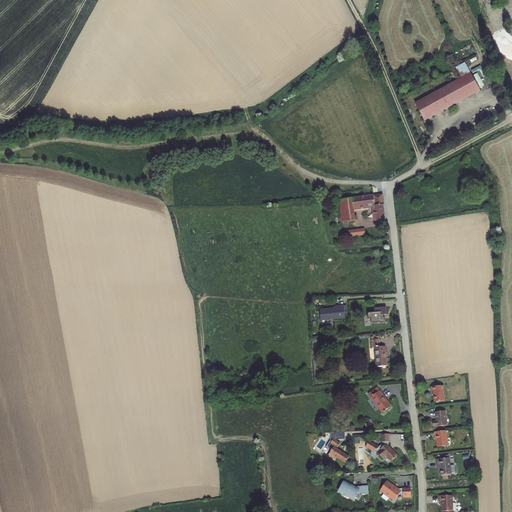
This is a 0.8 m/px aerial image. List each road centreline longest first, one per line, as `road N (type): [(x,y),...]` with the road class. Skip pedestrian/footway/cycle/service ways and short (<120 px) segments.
road 1 (residential): [(363,28),(423,165),(389,191),(421,511)]
road 2 (track): [(390,186),(315,178),(254,130),(126,146),(53,140),(0,152)]
